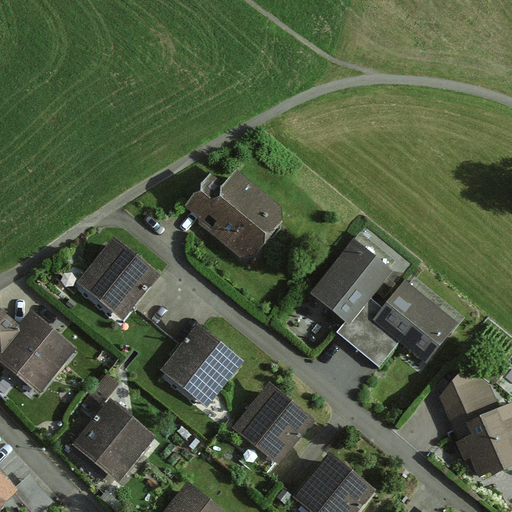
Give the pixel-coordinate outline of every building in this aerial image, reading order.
[(201,180),(173,211),(243,274),(280,232),(230,189),(221,199),(201,180)] [(123,318),(152,277),(106,244),(77,285),(123,318)] [(380,273),(344,245),(305,295),(341,323),(380,273)] [(400,279),(368,319),(420,362),(453,321),(400,279)] [(0,318),(0,358),(40,392),(71,355),(29,319),(17,333),(0,318)] [(235,368),(192,330),(161,365),(204,402),(235,368)] [(484,386),(442,402),(472,484),(511,469),(511,418),(503,421),(484,386)] [(305,423),(261,389),(230,428),(274,462),(305,423)] [(99,406),(66,447),(112,483),(144,441),(99,406)] [(355,511),(370,493),(325,459),(295,499),(312,511),(355,511)] [(0,504),(10,496),(0,484),(0,504)] [(213,511),(180,487),(159,511),(213,511)]
